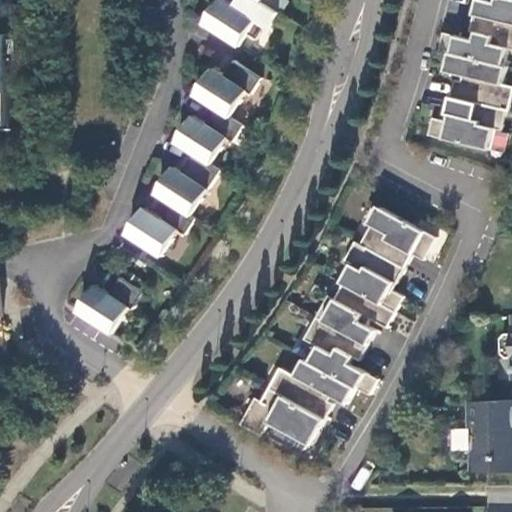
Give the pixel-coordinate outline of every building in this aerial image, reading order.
[(227,0),(223,0),(207,25),(241,47),(250,34),(258,39),(266,26),(271,29),(281,13),(263,2),(260,0),(251,0),(244,11),(227,0)] [(431,136),(492,150),(497,130),(504,131),(509,111),(511,111),(511,108),(511,86),(505,85),(510,67),(506,66),(510,50),(511,49),(511,0),(489,0),(490,1),(485,0),(479,0),(472,32),(478,34),(476,41),(446,33),(442,51),(452,53),(447,72),(465,76),(463,82),(457,80),(453,97),(449,114),(452,115),(450,122),(435,118),(431,136)] [(0,120),(11,121),(11,35),(0,34),(0,120)] [(215,69),(198,96),(218,109),(232,118),(249,92),(253,95),(263,79),(236,61),(226,76),(215,69)] [(208,124),(197,117),(179,143),(196,154),(213,165),(230,139),(235,143),(245,127),(232,118),(218,109),(208,124)] [(177,168),(160,195),(175,205),(194,216),(223,171),(213,165),(196,154),(184,172),(177,168)] [(130,235),(164,257),(181,231),(188,235),(198,219),(194,216),(175,205),(166,220),(148,208),(130,235)] [(439,238),(384,208),(364,245),(358,243),(348,261),(354,264),(344,283),(346,284),(338,299),(331,296),(307,339),(321,347),(312,362),(307,359),(298,376),(283,368),(265,402),(258,398),(244,425),(265,436),(272,423),(291,433),(287,439),(307,450),(310,444),(314,446),(336,405),(331,402),(334,396),(350,404),(359,388),(372,395),(381,380),(353,364),(356,358),(362,361),(379,331),(370,326),(373,319),(389,328),(407,297),(396,291),(407,269),(416,255),(427,261),(439,238)] [(124,278),(113,295),(99,285),(81,312),(116,334),(133,307),(135,309),(146,293),(124,278)] [(511,400),(470,403),(471,429),(478,428),(478,446),(473,451),(473,472),(511,471),(511,400)] [(466,428),(450,429),(452,450),(468,449),(466,428)]
